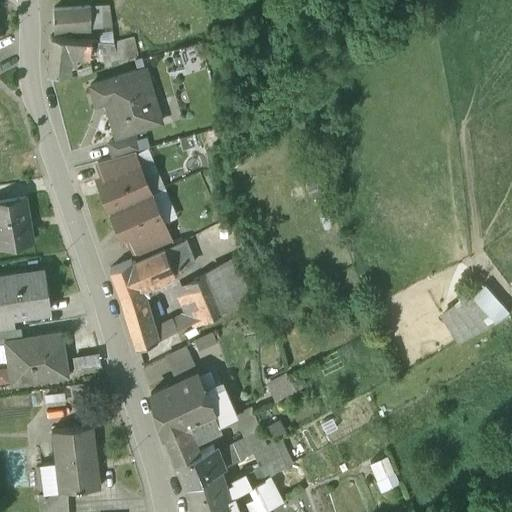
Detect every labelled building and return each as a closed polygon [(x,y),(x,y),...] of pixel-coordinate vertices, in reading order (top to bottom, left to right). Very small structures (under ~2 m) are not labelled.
[(90,6),(54,8),(54,29),(78,28),(78,27),(90,27),(90,6)] [(108,6),(90,6),(90,27),(108,27),(108,6)] [(72,39),(51,37),(48,74),(68,72),(69,64),(75,65),(75,55),(89,56),(90,53),(91,41),(72,39)] [(136,38),(114,44),(117,54),(120,64),(141,59),(136,38)] [(114,44),(91,41),(90,53),(103,54),(117,54),(114,44)] [(117,54),(103,54),(104,69),(120,64),(117,54)] [(145,68),(91,84),(96,103),(106,100),(116,135),(161,122),(145,68)] [(134,135),(109,142),(113,156),(138,149),(134,135)] [(132,152),(97,162),(103,178),(137,164),(132,152)] [(103,178),(98,180),(111,211),(150,194),(137,164),(103,178)] [(150,194),(111,211),(124,241),(128,239),(162,225),(150,194)] [(25,197),(0,201),(0,247),(33,242),(25,197)] [(162,225),(128,239),(137,260),(164,249),(171,246),(162,225)] [(171,246),(164,249),(173,272),(195,263),(185,240),(171,246)] [(137,260),(132,263),(131,261),(110,269),(121,300),(143,292),(141,285),(173,272),(164,249),(137,260)] [(231,261),(187,284),(203,323),(247,300),(231,261)] [(43,270),(0,276),(0,318),(12,316),(50,311),(47,286),(46,287),(43,270)] [(496,317),(509,304),(481,277),(468,290),(496,317)] [(121,300),(136,349),(157,340),(143,292),(121,300)] [(187,313),(172,321),(177,330),(191,323),(187,313)] [(0,330),(14,328),(12,316),(0,318),(0,330)] [(14,328),(0,330),(0,344),(6,343),(5,342),(23,339),(22,327),(14,328)] [(23,339),(5,342),(6,343),(12,384),(68,376),(66,360),(61,333),(23,339)] [(201,349),(217,343),(213,333),(197,340),(201,349)] [(178,382),(151,395),(163,435),(213,414),(204,391),(186,347),(168,355),(178,382)] [(103,355),(66,360),(68,376),(105,371),(103,355)] [(289,373),(267,384),(275,399),(296,388),(289,373)] [(225,382),(204,391),(213,414),(218,423),(223,421),(225,426),(242,419),(225,382)] [(213,414),(163,435),(170,451),(194,440),(225,426),(223,421),(218,423),(213,414)] [(93,426),(52,431),(55,463),(59,492),(59,493),(68,492),(100,488),(93,426)] [(261,431),(233,445),(235,449),(239,459),(252,453),(266,446),(261,431)] [(286,437),(274,442),(282,458),(288,455),(292,465),(297,463),(286,437)] [(194,440),(170,451),(185,489),(216,472),(223,468),(219,458),(213,446),(199,452),(194,440)] [(266,446),(252,453),(259,468),(282,458),(274,442),(266,446)] [(239,459),(235,449),(219,458),(223,468),(239,459)] [(390,451),(372,460),(381,477),(399,469),(390,451)] [(292,465),(288,455),(282,458),(286,468),(292,465)] [(259,468),(246,474),(246,475),(251,487),(268,478),(272,476),(286,468),(282,458),(259,468)] [(41,465),(44,494),(59,492),(55,463),(41,465)] [(216,472),(185,489),(192,511),(201,511),(229,498),(224,488),(216,472)] [(246,475),(234,480),(235,484),(224,488),(229,498),(250,487),(251,487),(246,475)] [(250,487),(257,500),(262,498),(262,499),(269,496),(272,508),(285,502),(272,476),(268,478),(251,487),(250,487)] [(44,494),(39,495),(39,511),(69,511),(68,492),(59,493),(59,492),(44,494)] [(257,500),(246,505),(249,510),(249,511),(264,511),(272,508),(269,496),(262,499),(262,498),(257,500)] [(236,511),(229,498),(201,511),(236,511)]
